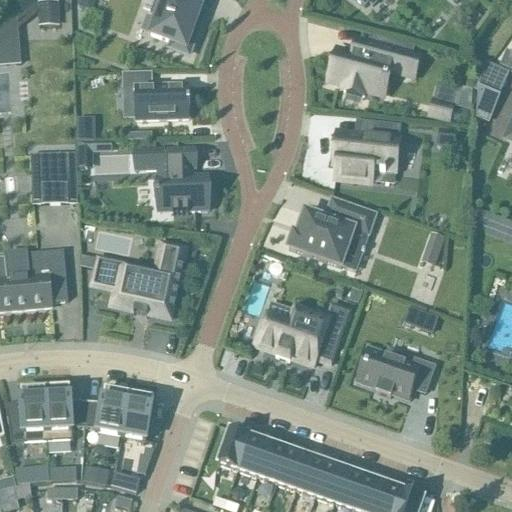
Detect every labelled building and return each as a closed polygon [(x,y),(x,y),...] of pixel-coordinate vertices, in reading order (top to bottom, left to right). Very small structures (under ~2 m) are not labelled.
[(92,7),(90,1),(86,0),(82,0),(79,10),(90,13),(92,7)] [(170,51),(188,57),(198,31),(193,29),(201,7),(189,2),(189,0),(164,0),(150,39),(171,46),(170,51)] [(349,0),(365,12),(369,7),(373,9),(380,0),(349,0)] [(58,5),(37,6),(38,29),(59,28),(58,5)] [(329,80),(328,85),(344,89),(343,94),(363,99),(366,89),(385,94),(390,74),(406,79),(408,73),(411,59),(367,47),(354,43),(351,57),(336,54),(329,80)] [(511,54),(505,51),(499,67),(511,72),(511,54)] [(151,76),(121,76),(122,91),(135,91),(136,124),(141,124),(188,123),(187,113),(187,108),(189,108),(189,104),(187,104),(187,89),(152,90),(151,76)] [(437,84),(432,103),(453,108),(454,89),(437,84)] [(486,95),(477,118),(489,123),(498,101),(497,100),(486,95)] [(426,121),(450,127),(455,109),(453,108),(432,103),(431,102),(426,121)] [(334,154),(333,170),(336,170),(334,184),(336,184),(370,188),(372,174),(380,174),(380,178),(385,178),(385,175),(393,176),(395,176),(396,163),(400,129),(398,129),(368,125),(356,124),(354,139),(336,137),(334,154)] [(439,132),(437,149),(454,150),(456,134),(439,132)] [(111,144),(97,144),(97,156),(111,155),(111,144)] [(194,151),(140,152),(140,173),(151,173),(153,209),(168,209),(169,223),(208,221),(207,180),(193,181),(193,172),(195,172),(194,151)] [(32,208),(76,207),(77,207),(75,157),(30,159),(32,208)] [(377,216),(333,200),(325,221),(306,214),(299,235),(295,234),(290,249),(342,268),(355,232),(369,237),(377,216)] [(430,237),(425,251),(440,256),(444,242),(430,237)] [(98,263),(92,290),(104,292),(113,294),(110,310),(133,316),(133,317),(147,320),(147,318),(170,323),(172,313),(174,313),(184,266),(187,251),(161,246),(157,261),(153,280),(124,274),(125,269),(98,263)] [(67,305),(63,268),(62,255),(28,258),(27,254),(5,256),(5,260),(0,260),(0,316),(51,312),(51,306),(67,305)] [(81,270),(92,273),(94,262),(80,259),(81,270)] [(352,293),(349,304),(358,307),(362,296),(352,293)] [(266,317),(254,350),(259,352),(275,358),(274,361),(289,366),(290,363),(312,371),(314,363),(330,369),(349,315),(332,309),(327,323),(320,321),(294,312),(289,325),(266,317)] [(424,318),(418,334),(431,338),(437,322),(424,318)] [(388,354),(386,360),(367,353),(366,353),(355,386),(377,393),(376,396),(390,401),(391,398),(409,405),(413,393),(424,397),(427,390),(434,371),(419,365),(388,354)] [(54,393),(45,393),(47,446),(47,447),(73,446),(72,432),(84,433),(86,407),(70,406),(69,390),(53,390),(54,393)] [(21,409),(5,411),(12,449),(22,448),(33,447),(47,447),(47,446),(45,393),(36,393),(36,391),(20,392),(21,409)] [(86,407),(84,433),(96,433),(95,438),(121,442),(130,399),(129,398),(120,397),(121,395),(104,391),(101,408),(86,407)] [(121,442),(146,447),(155,401),(138,398),(137,400),(130,399),(121,442)] [(230,435),(218,468),(237,475),(249,441),(230,435)] [(249,441),(237,475),(257,482),(269,448),(251,442),(249,441)] [(269,448),(257,482),(276,489),(288,455),(269,448)] [(288,455),(276,489),(295,496),(307,462),(288,455)] [(295,496),(315,503),(327,469),(307,462),(295,496)] [(327,469),(315,503),(334,509),(346,476),(327,469)] [(23,472),(15,472),(16,480),(17,488),(33,487),(32,471),(23,472)] [(85,471),(83,486),(94,487),(96,472),(85,471)] [(346,476),(334,509),(341,511),(355,511),(366,482),(346,476)] [(115,477),(111,491),(136,498),(140,484),(115,477)] [(13,480),(1,483),(4,494),(13,491),(16,490),(13,480)] [(366,482),(355,511),(377,511),(385,489),(366,482)] [(385,489),(377,511),(399,511),(405,496),(403,495),(385,489)] [(0,505),(15,502),(14,497),(13,491),(4,494),(0,495),(0,505)] [(47,503),(62,503),(62,493),(47,493),(47,503)] [(62,493),(62,503),(77,503),(77,493),(62,493)] [(420,511),(424,503),(405,496),(399,511),(420,511)] [(115,510),(122,511),(130,511),(132,504),(118,500),(115,510)] [(213,510),(219,511),(224,511),(225,510),(227,506),(215,502),(214,506),(213,510)]
